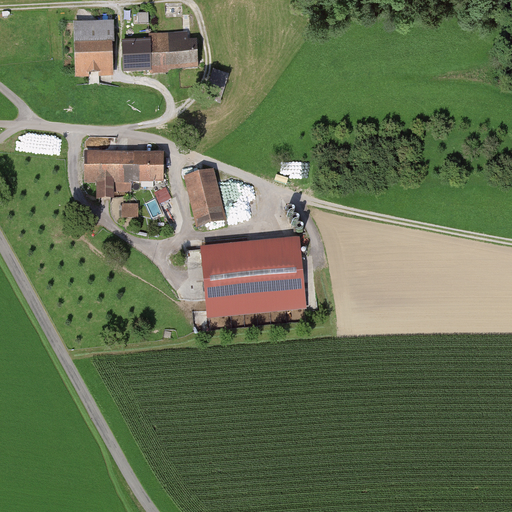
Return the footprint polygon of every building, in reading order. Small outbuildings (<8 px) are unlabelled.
[(75,75),(114,74),(113,27),(73,29),(75,75)] [(123,44),(124,71),(198,67),(198,43),(168,44),(168,37),(150,37),(150,42),(123,44)] [(209,87),(225,92),(231,73),(215,69),(209,87)] [(132,185),(162,185),(162,157),(84,157),(84,185),(97,185),(97,197),(132,198),(132,185)] [(196,229),(226,221),(213,173),(184,180),(196,229)] [(157,193),(161,203),(173,198),(169,188),(157,193)] [(123,218),(140,218),(140,203),(123,204),(123,218)] [(201,251),(208,320),(306,309),(298,241),(201,251)]
